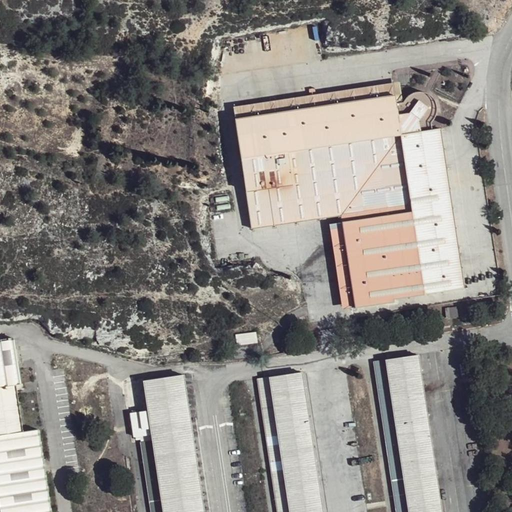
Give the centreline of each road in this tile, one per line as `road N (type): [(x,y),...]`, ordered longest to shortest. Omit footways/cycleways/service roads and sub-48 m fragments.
road 1 (unknown): [(0,331),(33,338),(64,511)]
road 2 (unknown): [(434,338),(457,511)]
road 3 (unclassified): [(511,207),(497,94),(511,39)]
road 4 (unknown): [(324,351),(340,511)]
road 5 (unknown): [(222,511),(211,372)]
